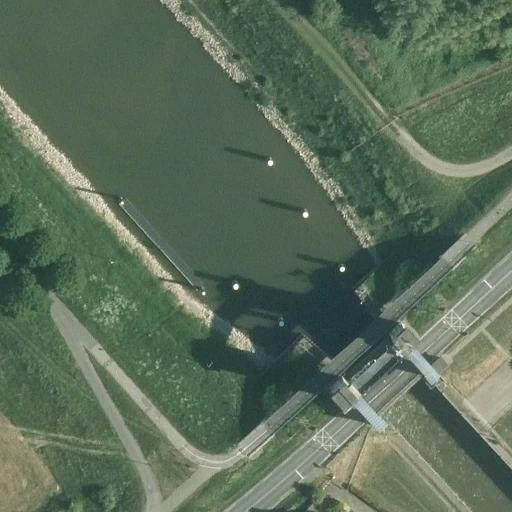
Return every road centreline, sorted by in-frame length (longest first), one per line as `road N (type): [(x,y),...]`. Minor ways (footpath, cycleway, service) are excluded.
road 1 (primary): [(245,511),(511,270)]
road 2 (unclassified): [(154,511),(143,469),(59,315),(0,242)]
